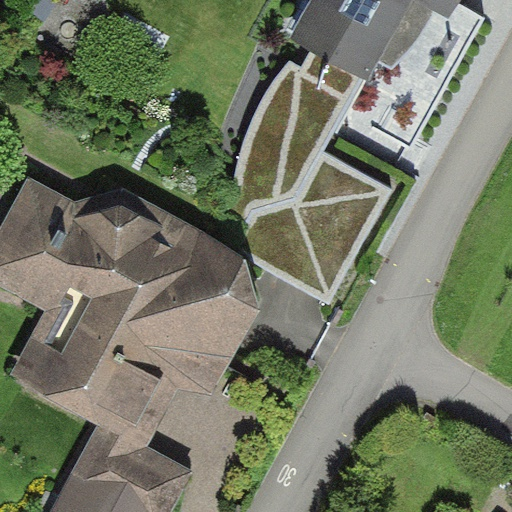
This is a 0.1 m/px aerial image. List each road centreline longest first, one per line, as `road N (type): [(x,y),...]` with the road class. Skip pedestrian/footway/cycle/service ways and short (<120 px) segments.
road 1 (residential): [(511,94),(378,340)]
road 2 (residential): [(378,340),(283,511)]
road 3 (residential): [(378,340),(511,420)]
